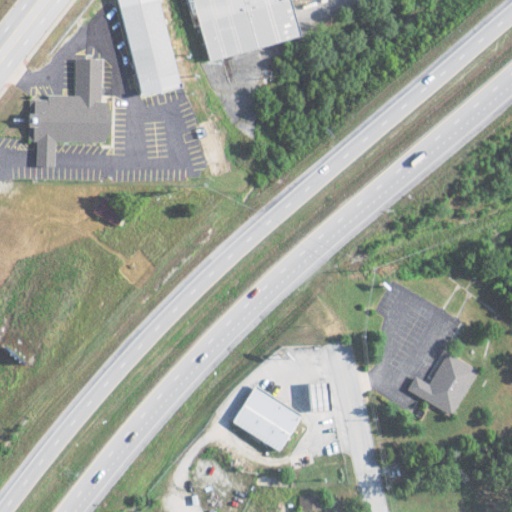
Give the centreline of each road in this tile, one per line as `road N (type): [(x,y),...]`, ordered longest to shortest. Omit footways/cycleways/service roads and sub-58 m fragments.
road 1 (motorway): [(511,5),(204,277),(0,504)]
road 2 (motorway): [(73,511),(153,407),(312,247),(511,75)]
road 3 (residential): [(336,344),(380,511)]
